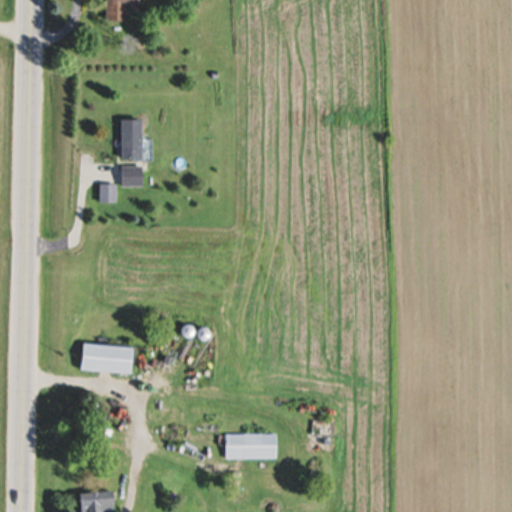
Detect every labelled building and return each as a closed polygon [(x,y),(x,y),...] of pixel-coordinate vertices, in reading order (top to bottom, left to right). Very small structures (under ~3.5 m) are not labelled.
[(132,23),(132,12),(143,12),(143,0),(109,0),(110,23),(132,23)] [(124,161),(146,161),(146,121),(124,121),(124,161)] [(123,167),(123,187),(145,187),(145,167),(123,167)] [(195,326),(184,328),(187,339),(197,337),(195,326)] [(139,348),(82,345),(81,372),(138,374),(139,348)] [(280,434),(228,434),(228,459),(280,459),(280,434)] [(82,511),(120,511),(120,493),(82,494),(82,511)]
